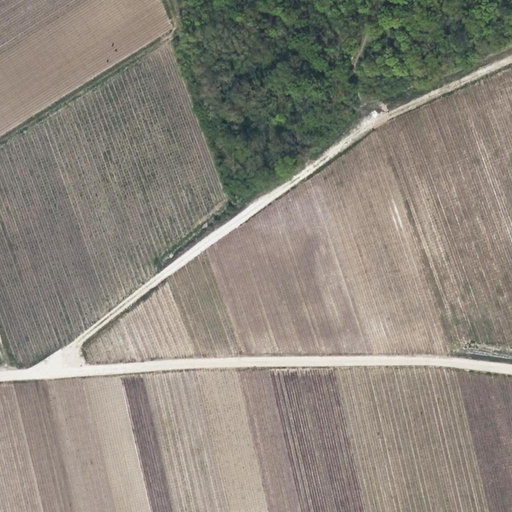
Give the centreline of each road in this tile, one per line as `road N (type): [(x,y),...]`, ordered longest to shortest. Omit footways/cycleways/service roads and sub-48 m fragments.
road 1 (track): [(51,374),(68,345),(370,117),(511,56)]
road 2 (unclassified): [(0,377),(302,359),(511,372)]
road 3 (track): [(161,0),(239,196),(260,206)]
